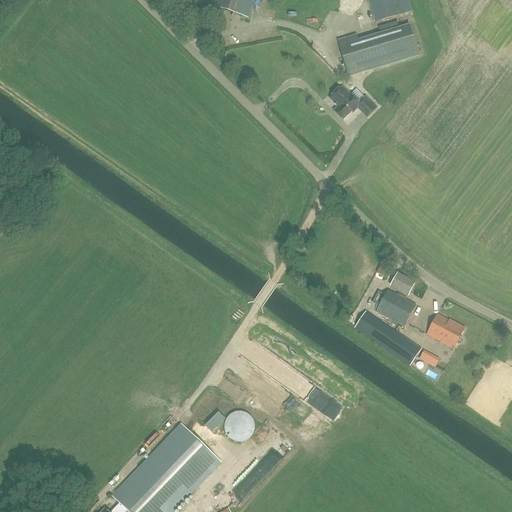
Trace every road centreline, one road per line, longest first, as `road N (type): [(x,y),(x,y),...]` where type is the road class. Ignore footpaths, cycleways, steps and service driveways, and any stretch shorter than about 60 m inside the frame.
road 1 (tertiary): [(511,326),(403,259),(142,0)]
road 2 (track): [(86,511),(187,406),(275,278)]
